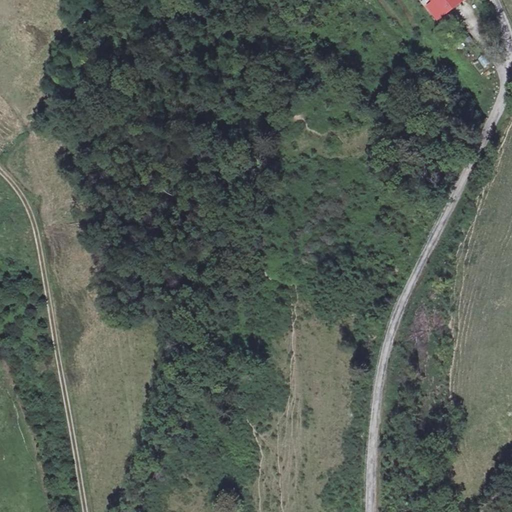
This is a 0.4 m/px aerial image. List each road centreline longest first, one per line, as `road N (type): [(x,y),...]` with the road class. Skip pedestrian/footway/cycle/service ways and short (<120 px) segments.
road 1 (unclassified): [(370,511),(379,376),(407,292),(510,66),(494,0)]
road 2 (track): [(138,511),(267,197),(275,125),(259,69)]
road 3 (track): [(84,511),(35,236),(20,194),(0,171)]
